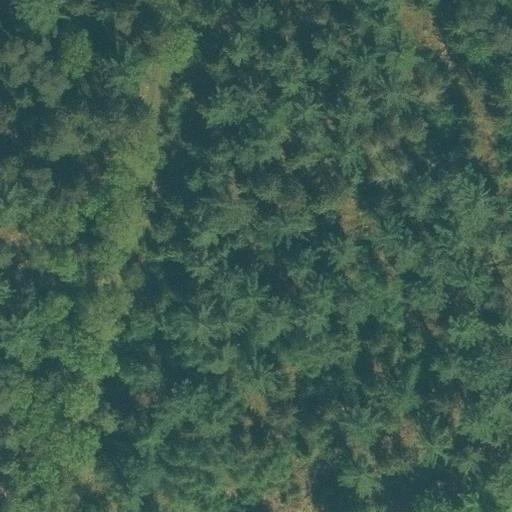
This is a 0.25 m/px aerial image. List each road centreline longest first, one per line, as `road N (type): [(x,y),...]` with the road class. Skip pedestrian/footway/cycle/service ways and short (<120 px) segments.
road 1 (track): [(67,511),(163,0)]
road 2 (track): [(365,511),(511,461)]
